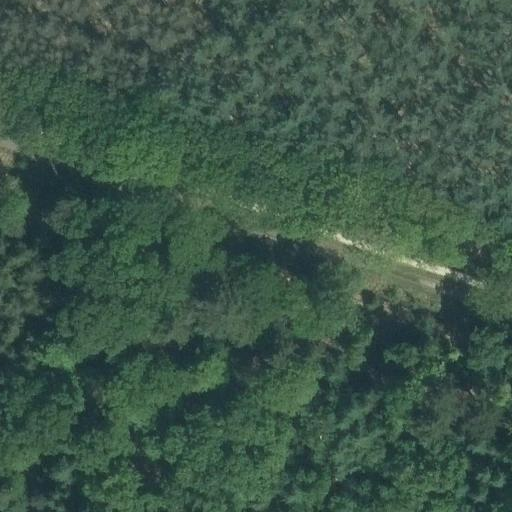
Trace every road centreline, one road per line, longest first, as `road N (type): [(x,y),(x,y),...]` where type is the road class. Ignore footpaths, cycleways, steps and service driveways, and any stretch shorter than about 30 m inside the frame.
road 1 (track): [(0,134),(511,305)]
road 2 (track): [(298,216),(395,0)]
